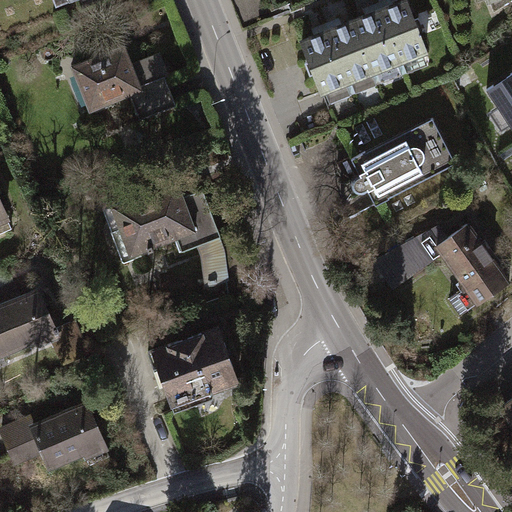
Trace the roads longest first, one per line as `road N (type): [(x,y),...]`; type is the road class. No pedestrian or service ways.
road 1 (secondary): [(199,0),(292,236),(339,330)]
road 2 (residential): [(126,511),(287,457)]
road 3 (residential): [(339,330),(302,357),(288,391),(287,457)]
road 4 (residential): [(511,334),(404,417)]
road 5 (secondary): [(404,417),(479,511)]
